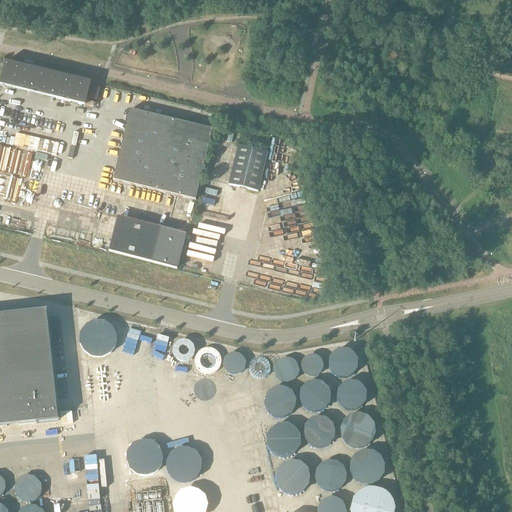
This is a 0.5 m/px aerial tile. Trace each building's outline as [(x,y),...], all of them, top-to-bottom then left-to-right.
[(90,83),(5,62),(0,81),(0,85),(84,106),(90,83)] [(99,89),(92,87),(89,98),(96,100),(99,89)] [(212,130),(185,123),(174,121),(175,117),(171,116),(170,120),(130,110),(113,181),(144,188),(144,192),(147,192),(147,189),(195,201),(212,130)] [(0,117),(0,129),(12,131),(13,119),(0,117)] [(216,124),(203,176),(242,186),(246,173),(255,134),(216,124)] [(255,134),(246,173),(273,180),(283,140),(255,134)] [(283,140),(273,180),(301,186),(310,147),(283,140)] [(203,176),(193,217),(232,227),(242,186),(203,176)] [(177,268),(186,234),(159,227),(160,223),(154,222),(153,226),(118,217),(109,252),(177,268)] [(193,217),(180,269),(220,279),(232,227),(193,217)] [(46,311),(0,315),(0,427),(58,421),(57,407),(46,311)] [(331,374),(353,378),(357,352),(334,349),(331,374)] [(224,363),(238,375),(247,363),(232,352),(224,363)] [(290,382),(299,364),(282,356),(274,374),(290,382)] [(303,373),(317,374),(319,358),(305,356),(303,373)] [(253,359),(252,377),(266,377),(267,359),(253,359)] [(104,378),(103,362),(91,362),(92,379),(104,378)] [(339,406),(362,409),(365,383),(343,380),(339,406)] [(90,383),(92,407),(116,404),(114,381),(90,383)] [(305,411),(328,409),(326,382),(303,384),(305,411)] [(297,409),(285,385),(262,396),(274,420),(297,409)] [(351,412),(340,441),(366,450),(376,421),(351,412)] [(309,419),(307,443),(332,445),(334,420),(309,419)] [(270,425),(270,454),(296,454),(295,425),(270,425)] [(138,479),(161,475),(152,426),(129,430),(138,479)] [(127,428),(114,430),(120,476),(134,474),(127,428)] [(381,483),(382,452),(355,451),(354,482),(381,483)] [(278,490),(300,494),(305,464),(282,461),(278,490)] [(319,488),(342,488),(342,462),(320,462),(319,488)] [(11,492),(31,505),(44,486),(24,473),(11,492)] [(392,511),(397,495),(361,486),(354,511),(392,511)] [(196,511),(221,511),(226,501),(206,492),(196,511)] [(343,511),(346,505),(324,497),(319,511),(343,511)]
